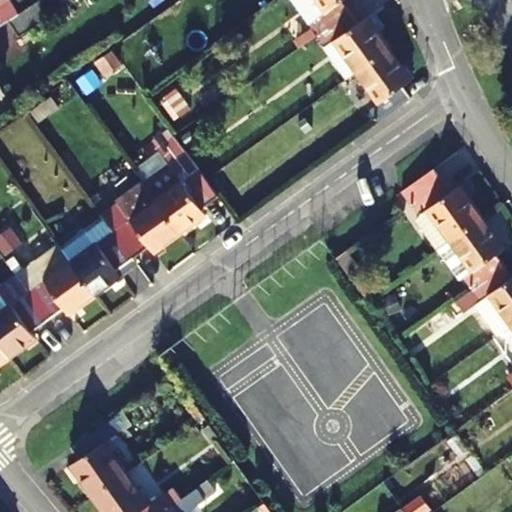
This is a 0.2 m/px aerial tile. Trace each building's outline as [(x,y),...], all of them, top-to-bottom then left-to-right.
[(0,0),(0,23),(1,25),(10,19),(13,17),(1,0),(0,0)] [(20,34),(63,5),(59,0),(38,0),(13,17),(10,19),(20,34)] [(338,0),(311,0),(321,12),(304,24),(316,39),(350,15),(338,0)] [(350,15),(316,39),(322,48),(318,51),(339,80),(352,71),(384,47),(363,17),(356,22),(350,15)] [(396,81),(404,75),(384,47),(352,71),(373,98),(363,106),(372,118),(405,94),(396,81)] [(153,195),(179,230),(206,211),(200,202),(215,191),(205,177),(182,146),(175,136),(171,130),(154,142),(166,158),(140,178),(153,195)] [(433,164),(399,189),(408,202),(423,191),(443,177),(433,164)] [(114,197),(127,215),(111,225),(132,254),(150,240),(155,248),(179,230),(153,195),(140,178),(139,177),(114,197)] [(408,202),(418,215),(425,210),(447,239),(480,215),(459,185),(452,190),(443,177),(423,191),(408,202)] [(447,239),(425,210),(418,215),(417,221),(413,223),(416,228),(420,226),(435,248),(447,239)] [(480,279),(504,261),(497,252),(504,247),(480,215),(447,239),(470,270),(464,275),(471,285),(480,279)] [(132,254),(111,225),(94,238),(68,257),(94,291),(121,271),(117,265),(132,254)] [(60,245),(68,257),(94,238),(85,226),(60,245)] [(0,235),(0,247),(4,254),(20,244),(11,229),(0,235)] [(29,257),(43,276),(27,288),(48,316),(63,304),(68,310),(94,291),(68,257),(60,245),(55,239),(29,257)] [(340,252),(351,267),(363,259),(351,244),(340,252)] [(462,310),(472,302),(486,292),(509,323),(511,320),(511,271),(504,261),(480,279),(471,285),(453,298),(462,310)] [(13,298),(4,286),(0,289),(0,340),(10,354),(38,333),(33,326),(48,316),(27,288),(13,298)] [(486,292),(472,302),(495,333),(509,323),(486,292)] [(0,361),(10,354),(0,340),(0,361)] [(84,452),(77,458),(99,490),(133,466),(110,434),(126,421),(119,413),(78,444),(84,452)] [(133,466),(99,490),(114,511),(161,511),(186,493),(177,480),(155,496),(133,466)] [(189,511),(216,491),(207,478),(186,493),(161,511),(189,511)] [(394,511),(430,511),(432,511),(421,495),(394,511)]
